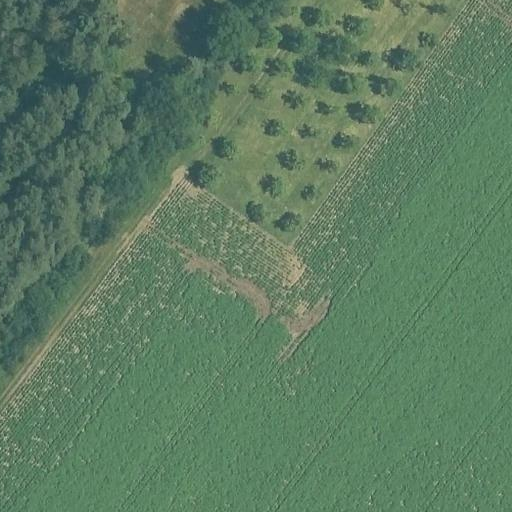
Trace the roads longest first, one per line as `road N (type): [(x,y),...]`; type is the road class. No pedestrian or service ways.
road 1 (track): [(0,400),(162,192),(228,129),(321,0)]
road 2 (track): [(186,0),(228,129)]
